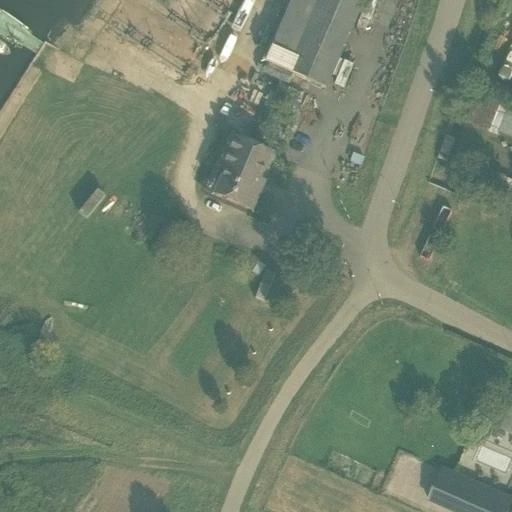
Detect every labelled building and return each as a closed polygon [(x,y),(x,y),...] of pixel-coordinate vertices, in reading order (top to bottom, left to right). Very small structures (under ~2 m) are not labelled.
[(291,0),(264,63),(325,89),(363,0),(291,0)] [(511,139),(511,111),(498,104),(487,126),(511,139)] [(269,154),(232,139),(219,168),(225,170),(214,196),(251,212),(260,190),(255,187),(269,154)] [(511,404),(500,430),(511,435),(511,404)] [(453,511),(508,511),(511,504),(511,500),(443,470),(429,501),(453,511)]
